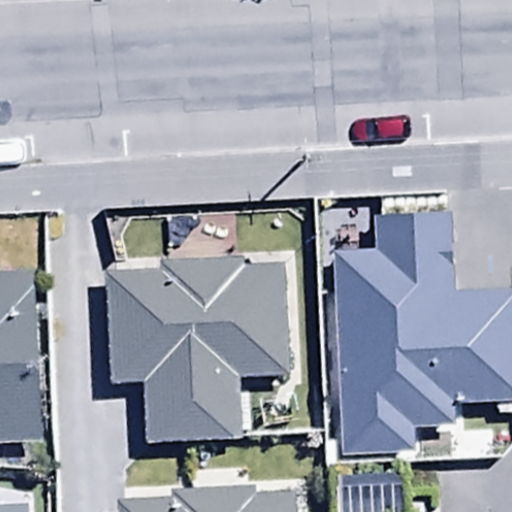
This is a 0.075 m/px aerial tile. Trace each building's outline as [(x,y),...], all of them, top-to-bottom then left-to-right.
[(417,232),(419,279),(511,275),(511,193),(469,195),(471,230),(417,232)] [(166,271),(105,272),(108,388),(140,387),(142,450),(235,448),(233,386),(285,385),(282,266),(166,265),(166,271)] [(0,445),(20,445),(20,439),(36,439),(32,274),(0,275),(0,445)] [(396,511),(395,479),(327,481),(327,511),(396,511)] [(289,511),(289,495),(167,494),(167,503),(114,504),(113,511),(289,511)]
